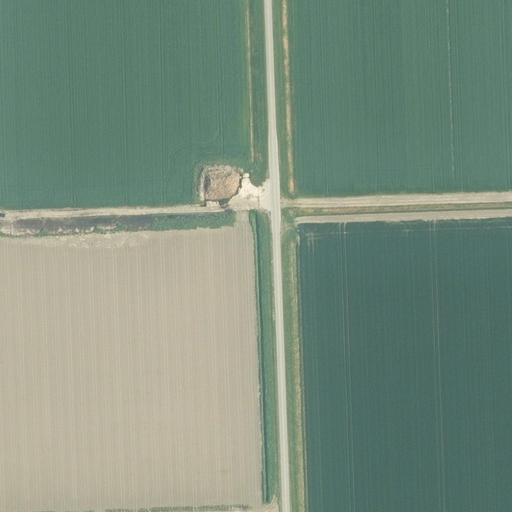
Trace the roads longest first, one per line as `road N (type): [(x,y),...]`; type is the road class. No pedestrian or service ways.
road 1 (unclassified): [(284,511),(266,0)]
road 2 (unknown): [(273,206),(0,217)]
